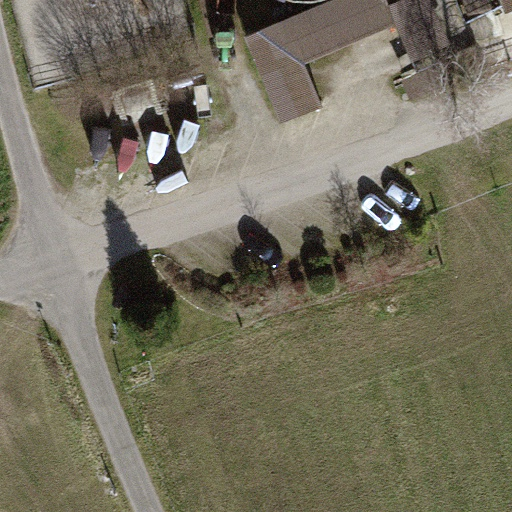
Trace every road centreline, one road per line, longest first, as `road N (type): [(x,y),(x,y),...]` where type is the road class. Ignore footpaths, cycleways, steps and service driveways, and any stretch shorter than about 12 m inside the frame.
road 1 (track): [(511,102),(0,281)]
road 2 (unclassified): [(0,62),(53,263),(148,511)]
